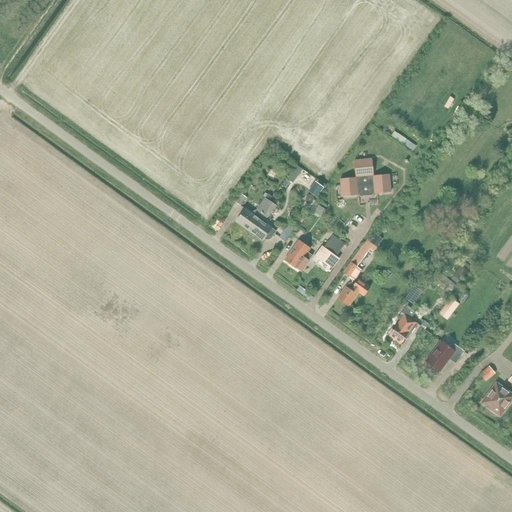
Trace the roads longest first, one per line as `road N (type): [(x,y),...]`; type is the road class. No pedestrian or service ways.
road 1 (unclassified): [(511,460),(0,89)]
road 2 (unknown): [(308,313),(370,227),(370,194)]
